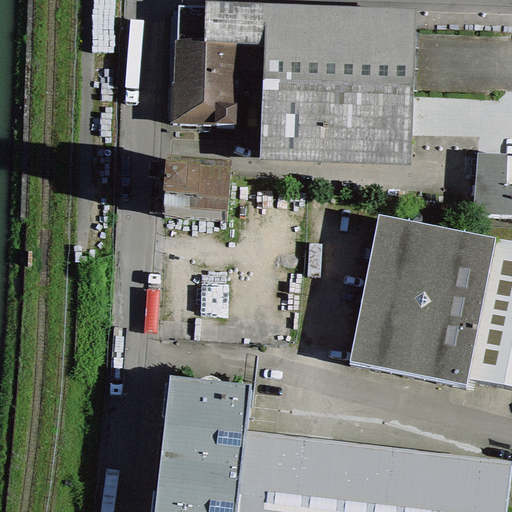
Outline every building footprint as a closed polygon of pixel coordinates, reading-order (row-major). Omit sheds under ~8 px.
[(218,129),(236,130),(237,111),(235,111),(235,91),(234,91),(235,69),(236,23),(237,14),(180,12),(177,88),(175,88),(173,125),(218,127),(218,129)] [(411,160),(416,30),(345,27),(236,23),(235,69),(265,70),(261,154),(411,160)] [(474,206),(474,217),(511,218),(511,188),(507,189),(508,158),(478,156),(478,159),(474,206)] [(474,206),(478,159),(465,158),(461,206),(474,206)] [(474,217),(474,206),(461,206),(461,221),(474,222),(474,217)] [(467,390),(469,382),(495,244),(379,221),(350,367),(467,390)] [(511,390),(511,245),(496,242),(495,244),(469,382),(511,390)] [(239,511),(248,438),(253,393),(170,384),(155,511),(239,511)] [(507,511),(511,474),(511,468),(248,438),(239,511),(507,511)]
